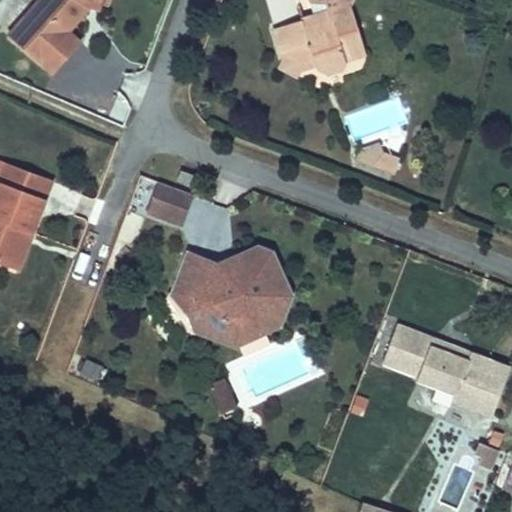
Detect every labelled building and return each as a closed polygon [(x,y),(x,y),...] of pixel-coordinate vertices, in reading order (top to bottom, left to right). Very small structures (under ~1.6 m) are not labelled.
[(366,53),(350,4),(351,0),(308,0),(309,2),(326,3),(328,11),(331,19),(317,23),(314,15),(274,28),(283,57),(295,53),(298,62),(301,71),(317,66),(329,72),(341,68),(345,59),(366,53)] [(331,19),(328,11),(314,15),(317,23),(331,19)] [(301,71),(298,62),(295,53),(283,57),(278,67),(288,73),(298,77),(301,71)] [(377,168),(383,151),(381,145),(371,148),(361,152),(358,161),(377,168)] [(392,174),(398,157),(383,151),(377,168),(392,174)] [(31,233),(52,181),(0,161),(0,262),(8,266),(22,229),(31,233)] [(191,185),(194,176),(181,170),(177,180),(191,185)] [(143,213),(155,179),(143,175),(132,209),(143,213)] [(179,223),(190,193),(160,182),(149,212),(179,223)] [(180,223),(192,193),(190,193),(179,223),(180,223)] [(17,270),(31,233),(22,229),(8,266),(17,270)] [(279,324),(291,295),(272,253),(259,248),(235,259),(237,264),(234,273),(236,277),(224,283),(222,278),(213,275),(207,261),(189,254),(174,294),(190,299),(205,305),(201,317),(196,329),(235,343),(279,324)] [(234,273),(237,264),(235,259),(220,266),(207,261),(213,275),(222,278),(224,283),(236,277),(234,273)] [(201,317),(205,305),(190,299),(174,294),(190,312),(196,329),(201,317)] [(510,368),(471,353),(468,361),(431,346),(434,339),(397,325),(383,363),(418,376),(417,378),(455,394),(453,400),(492,414),(510,368)] [(471,353),(434,339),(431,346),(468,361),(471,353)] [(85,356),(77,369),(97,381),(105,367),(85,356)] [(234,398),(224,377),(208,384),(218,406),(234,398)] [(363,414),(368,396),(353,392),(348,410),(363,414)] [(238,406),(234,398),(218,406),(222,414),(238,406)] [(475,458),(492,466),(498,450),(482,443),(475,458)] [(385,511),(386,510),(362,502),(362,503),(359,511),(385,511)]
